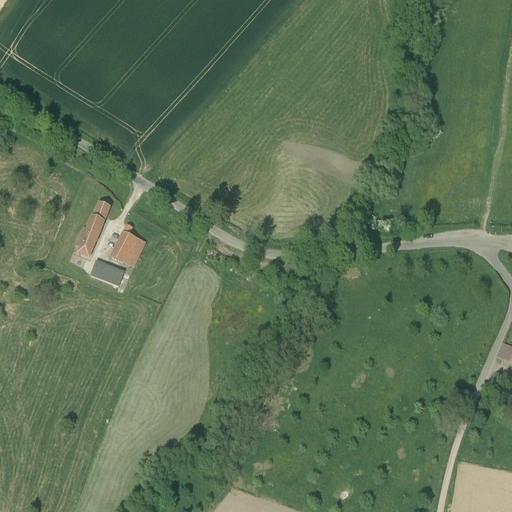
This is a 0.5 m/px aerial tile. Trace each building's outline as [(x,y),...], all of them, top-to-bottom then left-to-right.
[(77,254),(80,255),(89,259),(110,209),(100,204),(94,218),(90,217),(85,230),(83,229),(74,247),(79,249),(77,254)] [(124,234),(128,236),(132,229),(127,227),(124,234)] [(128,236),(124,234),(111,259),(132,270),(145,245),(128,236)] [(90,277),(119,288),(124,273),(96,262),(90,277)] [(511,349),(503,345),(497,358),(511,365),(511,349)] [(492,381),(501,385),(503,381),(503,380),(497,377),(494,376),(494,377),(492,381)] [(492,381),(488,390),(497,394),(501,385),(492,381)]
